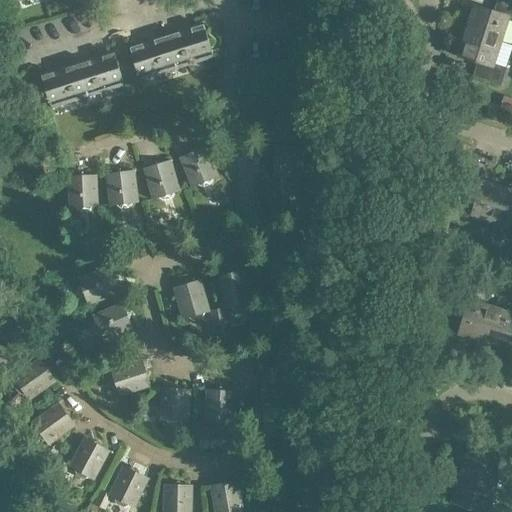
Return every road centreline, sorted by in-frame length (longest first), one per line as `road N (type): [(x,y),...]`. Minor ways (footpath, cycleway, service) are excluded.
road 1 (residential): [(511,148),(455,133),(439,119),(430,102),(433,0)]
road 2 (residential): [(418,511),(427,404),(438,395),(511,408)]
